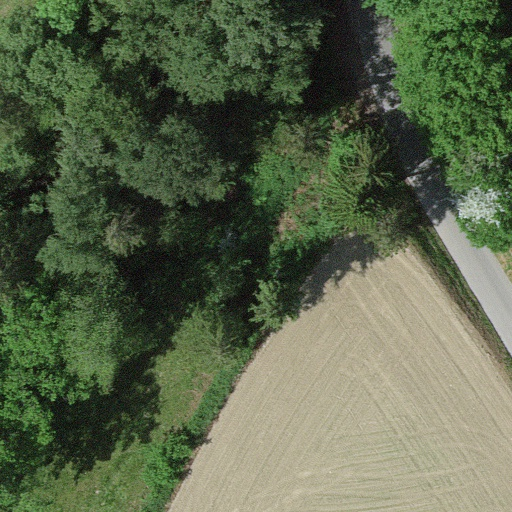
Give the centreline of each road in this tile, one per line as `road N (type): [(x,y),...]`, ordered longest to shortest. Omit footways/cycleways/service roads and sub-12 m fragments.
road 1 (unclassified): [(511,317),(424,166),(398,104),(375,0)]
road 2 (track): [(0,250),(126,0)]
